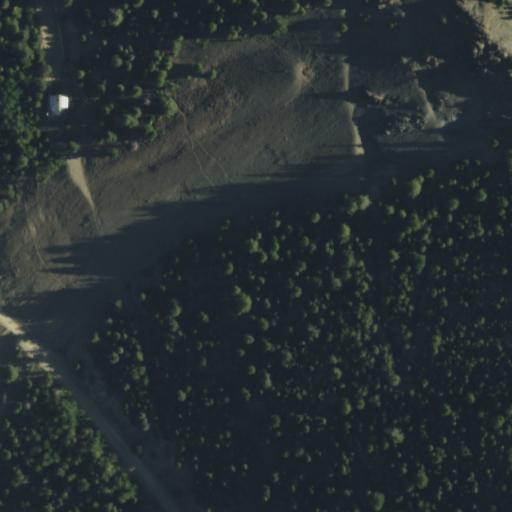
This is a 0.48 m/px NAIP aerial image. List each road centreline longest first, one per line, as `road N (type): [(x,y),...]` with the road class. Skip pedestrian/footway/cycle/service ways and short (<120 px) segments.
road 1 (track): [(340,0),(378,276),(376,313),(403,385),(418,393),(410,365),(444,147),(390,0)]
road 2 (residential): [(0,303),(168,511)]
